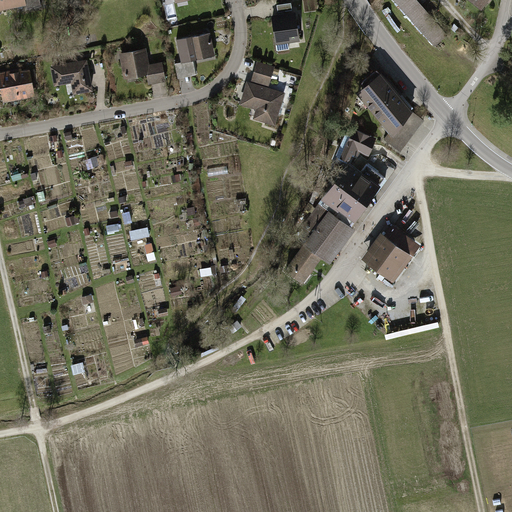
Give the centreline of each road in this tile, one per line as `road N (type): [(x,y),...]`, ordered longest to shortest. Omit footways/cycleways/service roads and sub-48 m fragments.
road 1 (track): [(483,511),(414,171)]
road 2 (track): [(309,303),(201,365),(89,412),(0,434)]
road 3 (residential): [(0,132),(206,92),(239,50),(235,4)]
road 4 (track): [(57,511),(0,247)]
road 5 (tertiary): [(356,0),(449,115)]
